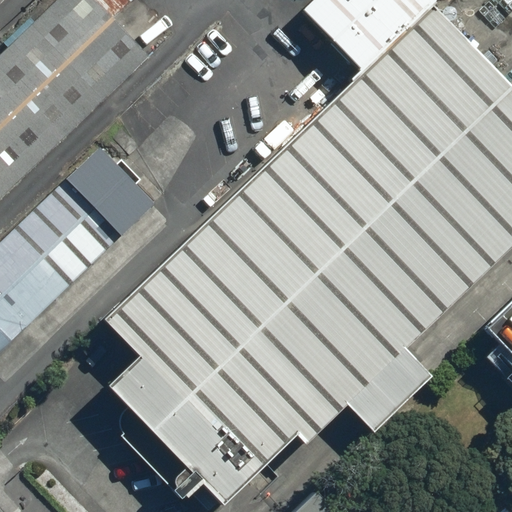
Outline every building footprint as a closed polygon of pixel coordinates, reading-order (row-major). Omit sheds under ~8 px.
[(0,198),(160,52),(111,0),(41,0),(0,38),(0,198)] [(336,71),(412,0),(292,0),(280,11),(336,71)] [(511,217),(511,110),(422,13),(83,325),(117,362),(81,394),(191,511),(511,217)] [(0,359),(152,220),(90,153),(0,235),(0,359)] [(511,274),(455,330),(511,401),(511,274)] [(318,511),(299,490),(273,511),(318,511)]
